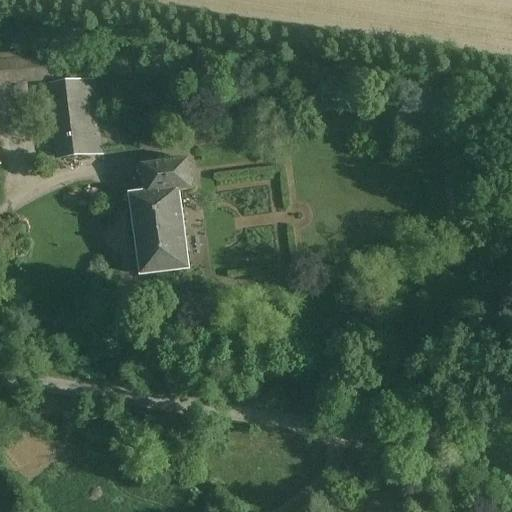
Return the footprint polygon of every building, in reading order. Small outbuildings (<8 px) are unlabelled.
[(43,59),(0,63),(0,85),(45,81),(43,59)] [(86,85),(44,90),(52,158),(94,154),(86,85)] [(184,159),(141,166),(147,195),(174,191),(189,189),(184,159)] [(147,195),(128,198),(139,277),(186,270),(174,191),(147,195)] [(511,511),(511,492),(485,511),(511,511)]
